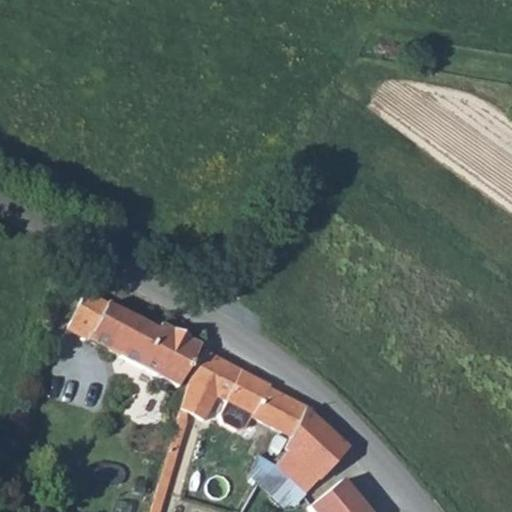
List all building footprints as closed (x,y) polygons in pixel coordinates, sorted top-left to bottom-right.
[(67,330),(177,389),(199,346),(159,325),(155,333),(84,295),(70,321),(71,322),(67,330)] [(250,418),(290,439),(305,409),(269,388),(270,385),(202,353),(188,381),(174,425),(183,427),(185,422),(185,414),(202,422),(215,397),(251,416),(250,418)] [(287,452),(272,468),(303,496),(317,481),(287,452)] [(167,484),(158,482),(154,498),(162,500),(167,484)] [(363,511),(339,482),(307,509),(309,511),(363,511)]
